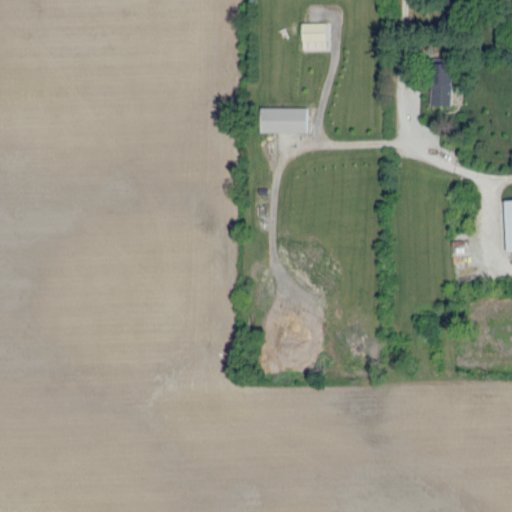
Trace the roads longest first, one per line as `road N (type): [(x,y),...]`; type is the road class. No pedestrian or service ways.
road 1 (residential): [(0,431),(246,488),(511,487)]
road 2 (residential): [(144,0),(137,462)]
road 3 (residential): [(0,91),(143,88)]
